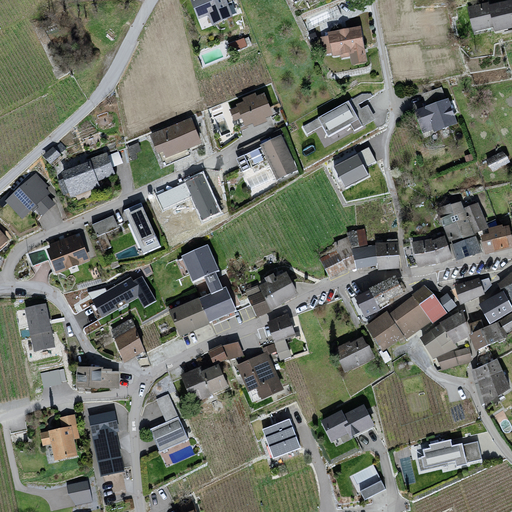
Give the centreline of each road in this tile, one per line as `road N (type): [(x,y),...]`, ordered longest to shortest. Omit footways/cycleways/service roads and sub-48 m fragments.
road 1 (residential): [(7,288),(22,247),(265,127)]
road 2 (residential): [(406,273),(344,280),(144,376)]
road 3 (unclassified): [(406,273),(386,163),(393,122),(374,0)]
road 4 (unclassified): [(0,186),(101,93),(151,0)]
road 5 (residential): [(511,457),(478,407),(466,322),(466,309),(511,264)]
road 6 (unclassified): [(144,376),(94,356),(51,294),(7,288)]
road 7 (residential): [(140,391),(59,399),(0,418)]
road 8 (residential): [(141,511),(134,435),(140,391)]
